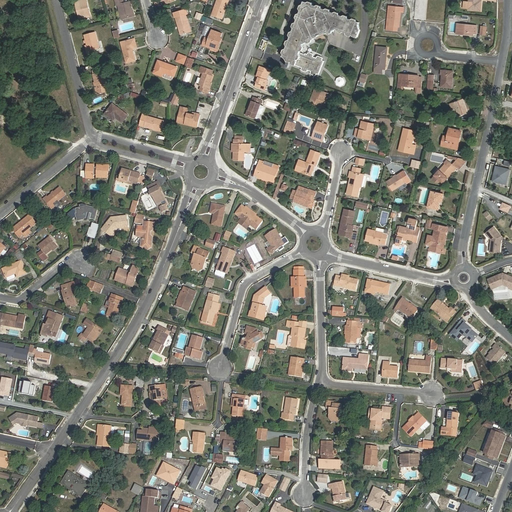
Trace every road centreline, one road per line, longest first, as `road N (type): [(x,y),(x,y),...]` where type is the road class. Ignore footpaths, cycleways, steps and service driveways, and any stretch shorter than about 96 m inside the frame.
road 1 (tertiary): [(199,183),(126,343),(12,511)]
road 2 (tertiary): [(264,0),(207,159)]
road 3 (residential): [(222,369),(243,289),(306,251)]
road 4 (residential): [(60,0),(93,138)]
road 5 (residential): [(324,251),(455,281)]
road 6 (residential): [(476,187),(502,60)]
road 7 (residential): [(323,382),(319,254)]
